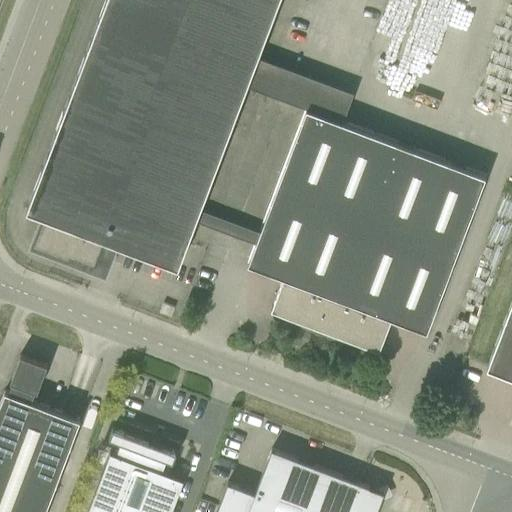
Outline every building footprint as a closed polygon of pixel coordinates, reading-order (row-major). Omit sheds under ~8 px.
[(105,0),(27,207),(45,214),(34,244),(69,257),(70,253),(96,263),(106,237),(178,265),(278,0),(105,0)] [(200,208),(195,220),(255,243),(247,263),(283,277),(271,308),(304,321),(379,349),(389,321),(391,317),(400,321),(427,331),(431,321),(486,175),(342,120),(353,90),(258,54),(247,84),(306,107),(259,231),(200,208)] [(511,299),(486,367),(511,376),(511,299)] [(5,390),(0,402),(0,511),(44,511),(80,418),(32,400),(35,390),(37,391),(47,364),(20,354),(10,381),(12,381),(8,391),(5,390)] [(121,441),(116,453),(110,451),(87,511),(171,511),(184,478),(162,470),(167,458),(173,460),(176,450),(161,445),(158,453),(146,449),(149,440),(113,427),(109,436),(121,441)] [(228,481),(215,511),(376,511),(385,491),(272,447),(255,491),(228,481)]
